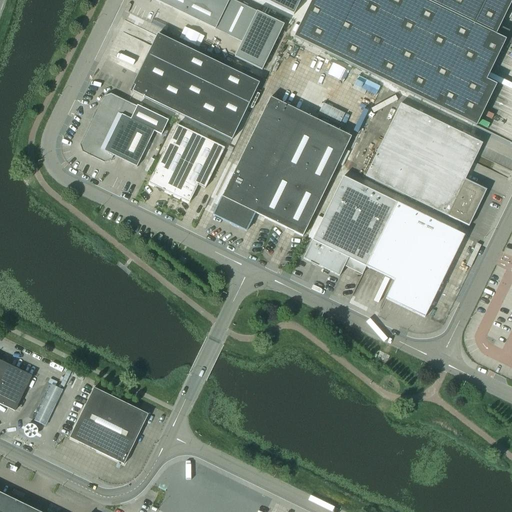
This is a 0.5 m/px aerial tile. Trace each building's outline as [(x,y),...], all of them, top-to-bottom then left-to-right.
[(152,0),(215,30),(229,0),(152,0)] [(261,0),(293,16),(300,0),(261,0)] [(511,33),(500,27),(511,0),(312,0),(294,38),(476,127),(496,86),(486,81),(488,76),(489,73),(493,66),(502,47),(507,49),(511,38),(511,33)] [(256,12),(234,58),(262,71),(284,26),(256,12)] [(259,84),(159,36),(149,57),(147,55),(129,91),(231,141),(259,84)] [(80,146),(82,152),(104,163),(111,161),(113,156),(137,168),(154,132),(161,135),(168,121),(137,106),(136,107),(110,95),(104,97),(80,146)] [(270,98),(213,216),(246,232),(255,214),(302,237),(351,138),(270,98)] [(468,227),(486,191),(465,180),(482,144),(400,104),(365,177),(468,227)] [(205,189),(224,149),(177,126),(153,174),(148,184),(164,192),(189,204),(196,188),(198,186),(205,189)] [(424,318),(464,236),(343,177),(303,259),(339,277),(348,259),(394,281),(385,299),(424,318)] [(0,404),(14,412),(32,376),(0,361),(0,404)] [(123,465),(148,415),(93,389),(69,439),(123,465)] [(37,511),(21,504),(0,493),(0,511),(37,511)]
